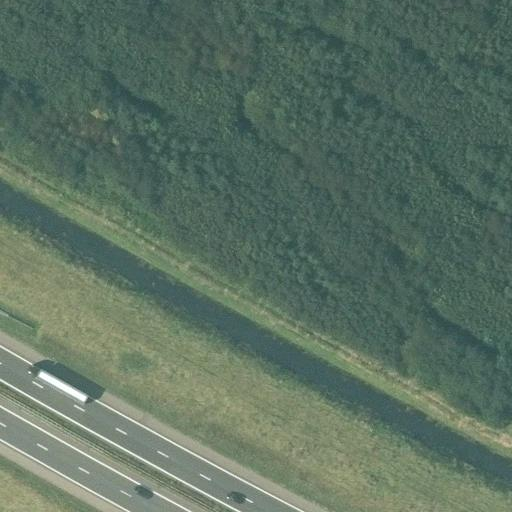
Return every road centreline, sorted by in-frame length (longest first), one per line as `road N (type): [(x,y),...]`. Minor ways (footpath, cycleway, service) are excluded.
road 1 (motorway): [(265,511),(0,365)]
road 2 (motorway): [(0,422),(161,511)]
